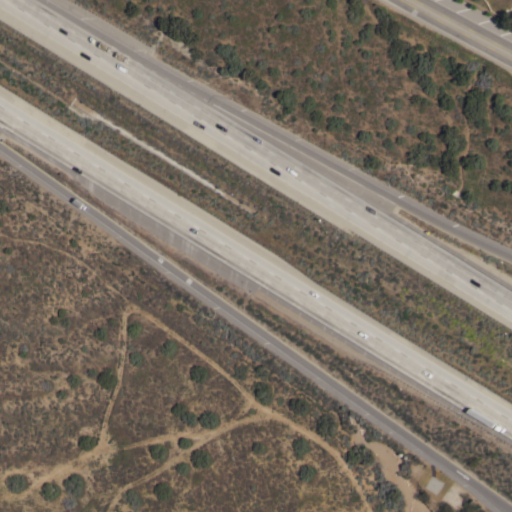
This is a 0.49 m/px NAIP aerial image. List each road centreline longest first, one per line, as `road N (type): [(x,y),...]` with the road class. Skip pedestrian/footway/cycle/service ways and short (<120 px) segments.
road 1 (motorway): [(0,135),(511,504)]
road 2 (motorway): [(0,104),(511,413)]
road 3 (motorway): [(511,298),(92,41)]
road 4 (motorway): [(511,248),(92,41)]
